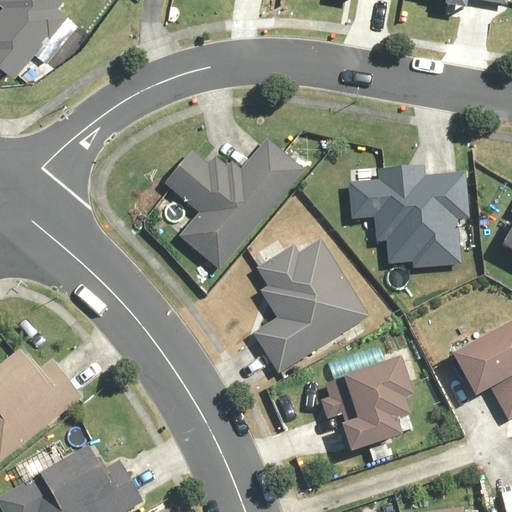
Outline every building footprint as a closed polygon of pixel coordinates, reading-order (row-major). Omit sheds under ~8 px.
[(0,0),(0,62),(15,75),(71,11),(60,2),(61,0),(0,0)] [(447,0),(446,7),(466,11),(467,0),(468,0),(507,7),(507,0),(447,0)] [(221,273),(303,172),(267,142),(242,172),(232,163),(229,168),(216,158),(210,166),(193,152),(165,186),(199,214),(179,239),(221,273)] [(378,181),(349,183),(352,221),(374,219),(376,245),(387,244),(389,266),(411,264),(412,270),(461,266),(457,222),(471,221),(467,173),(425,176),(424,167),(378,171),(378,181)] [(369,317),(321,239),(299,253),(294,244),(256,267),(268,287),(260,292),(277,319),(254,334),(278,373),(369,317)] [(511,323),(453,355),(476,399),(491,391),(509,424),(511,421),(511,323)] [(0,463),(83,399),(53,361),(41,371),(23,349),(0,367),(0,463)] [(403,359),(327,385),(331,399),(322,402),(328,422),(338,418),(351,457),(405,438),(400,422),(414,417),(408,400),(416,398),(403,359)] [(128,511),(143,504),(120,461),(107,469),(94,446),(0,498),(0,506),(3,511),(128,511)]
